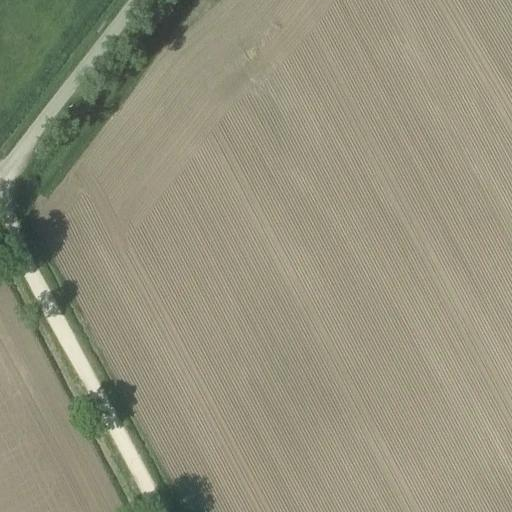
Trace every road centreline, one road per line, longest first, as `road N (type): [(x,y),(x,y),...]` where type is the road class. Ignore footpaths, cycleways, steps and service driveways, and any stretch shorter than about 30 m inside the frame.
road 1 (track): [(158,511),(0,207)]
road 2 (unclassified): [(0,173),(135,0)]
